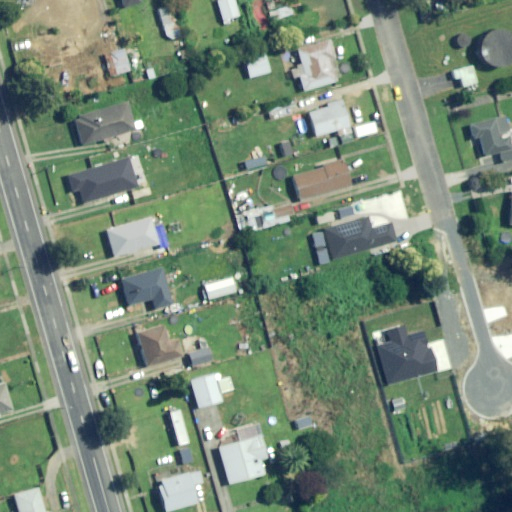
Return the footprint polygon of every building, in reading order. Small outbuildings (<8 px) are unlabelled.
[(103,20),(97,0),(59,0),(49,3),(58,34),(103,20)] [(119,0),(122,9),(141,4),(139,0),(119,0)] [(238,17),(233,0),(220,0),(216,1),(222,22),(238,17)] [(268,21),(263,3),(254,5),(259,24),(268,21)] [(180,38),(172,7),(158,11),(167,42),(180,38)] [(292,16),(289,7),(268,13),(272,27),(279,25),(278,20),(292,16)] [(435,11),(421,14),(423,23),(437,20),(435,11)] [(490,68),(493,69),(497,69),(500,69),(504,68),(507,66),(510,64),(511,61),(511,36),(511,35),(508,33),(505,31),(502,29),(499,29),(495,28),(492,29),(488,30),(485,31),(482,34),(480,36),(478,39),(476,43),(476,46),(476,50),(476,53),(477,56),(479,60),(481,62),(483,65),(486,67),(490,68)] [(467,34),(454,36),(456,49),(468,47),(467,34)] [(334,57),(329,39),(296,49),(301,67),(295,69),(302,92),(336,82),(329,59),(334,57)] [(104,56),(109,78),(119,75),(119,74),(129,72),(126,55),(119,56),(118,53),(104,56)] [(269,73),(263,54),(242,60),(248,79),(269,73)] [(476,83),(470,66),(452,73),(454,80),(458,79),(462,88),(476,83)] [(136,131),(127,102),(71,118),(80,147),(136,131)] [(293,114),(289,102),(266,109),(269,121),(293,114)] [(314,138),(322,135),(327,150),(353,141),(347,123),(341,103),(307,114),(314,138)] [(250,124),(246,113),(233,117),(237,128),(250,124)] [(511,138),(500,140),(496,120),(469,125),(472,138),(477,137),(483,166),(511,160),(511,138)] [(143,184),(135,158),(87,172),(92,191),(99,189),(102,201),(127,194),(126,189),(143,184)] [(349,187),(341,163),(292,177),(299,202),(349,187)] [(293,221),(289,204),(258,212),(262,229),(293,221)] [(156,245),(149,218),(104,231),(112,258),(156,245)] [(369,229),(367,219),(311,234),(319,264),(395,243),(390,224),(369,229)] [(274,249),(275,249),(280,250),(281,250),(283,249),(284,249),(285,248),(286,247),(287,245),(287,244),(287,242),(287,241),(287,239),(287,238),(286,237),(285,235),(284,234),(282,234),(281,233),(280,233),(278,233),(277,233),(275,234),(274,235),(273,236),(272,237),(271,238),(270,239),(270,241),(270,242),(271,244),(271,245),(272,247),(273,248),(274,249)] [(172,305),(159,267),(118,280),(127,308),(149,300),(153,311),(172,305)] [(237,292),(234,278),(203,286),(207,300),(237,292)] [(167,342),(162,326),(135,334),(145,368),(181,357),(176,340),(167,342)] [(212,361),(209,351),(188,357),(191,368),(212,361)] [(221,402),(213,375),(189,382),(197,409),(221,402)] [(0,414),(9,412),(2,385),(0,385),(0,414)] [(265,458),(259,437),(217,448),(228,485),(263,476),(259,460),(265,458)] [(200,483),(196,471),(170,479),(168,474),(153,479),(163,511),(166,511),(195,503),(190,486),(200,483)] [(42,511),(36,489),(12,496),(16,511),(42,511)]
